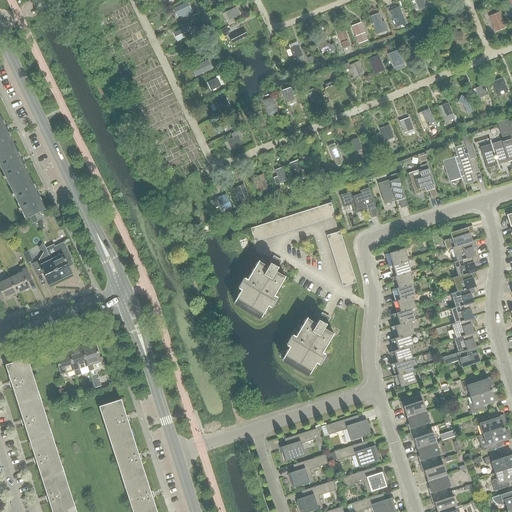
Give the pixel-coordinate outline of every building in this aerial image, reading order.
[(423,0),(414,0),(418,10),(419,10),(426,7),(423,0)] [(187,2),(176,7),(182,18),(193,13),(187,2)] [(236,8),(224,13),(230,25),(235,23),(233,19),(233,18),(239,15),(236,8)] [(401,11),(391,14),(396,27),(406,23),(401,11)] [(500,12),(489,17),(495,32),(506,28),(500,12)] [(379,14),(370,17),(377,35),(387,31),(384,22),(382,22),(379,14)] [(352,27),(351,27),(358,44),(367,40),(361,23),(352,27)] [(187,27),(176,33),(180,41),(191,35),(187,27)] [(449,28),(449,41),(461,41),(461,33),(456,33),(456,28),(449,28)] [(243,29),(229,36),(232,43),(247,36),(243,29)] [(344,31),(338,34),(341,41),(347,39),(344,31)] [(432,33),(425,37),(431,48),(439,43),(432,33)] [(324,35),(316,38),(320,49),(330,46),(329,44),(327,44),(324,35)] [(347,41),(341,43),(344,49),(350,47),(347,41)] [(417,41),(408,45),(414,59),(423,56),(417,41)] [(202,43),(187,50),(190,57),(205,49),(202,43)] [(298,46),(290,49),(294,59),(297,58),(299,62),(304,60),(298,46)] [(399,51),(388,55),(393,67),(404,63),(399,51)] [(378,56),(369,60),(374,72),(383,68),(381,62),(383,61),(382,57),(379,58),(378,56)] [(207,61),(192,68),(196,76),(211,69),(207,61)] [(359,63),(351,67),(355,77),(363,74),(359,63)] [(217,79),(207,83),(211,91),(224,85),(220,76),(216,77),(217,79)] [(503,78),(491,83),(493,87),(497,85),(499,92),(507,89),(503,78)] [(334,85),(326,88),(329,94),(333,96),(339,94),(340,90),(339,87),(334,85)] [(484,85),(473,90),(477,99),(488,95),(484,85)] [(290,88),(283,91),(288,106),(295,103),(293,96),(296,95),(295,91),(292,92),(290,88)] [(311,93),(308,94),(311,102),(318,100),(314,92),(311,93)] [(461,96),(458,102),(464,105),(467,113),(472,112),(468,99),(461,96)] [(272,98),(263,102),(268,116),(278,113),(272,98)] [(214,104),(213,104),(217,113),(230,107),(226,99),(214,104)] [(448,103),(439,107),(443,117),(444,117),(446,121),(453,118),(448,103)] [(428,109),(421,112),(427,128),(435,124),(428,109)] [(261,112),(254,115),(257,125),(265,122),(261,112)] [(409,118),(399,121),(404,133),(413,130),(409,118)] [(233,122),(223,126),(225,131),(236,126),(233,122)] [(0,124),(0,160),(17,152),(3,123),(0,124)] [(389,126),(380,129),(385,144),(394,141),(389,126)] [(227,141),(231,150),(242,145),(238,137),(241,136),(240,134),(245,132),(243,129),(231,135),(233,138),(227,141)] [(511,141),(510,134),(503,137),(504,141),(481,149),(487,167),(511,160),(511,163),(511,141)] [(358,138),(350,141),(353,152),(362,149),(358,138)] [(466,185),(474,182),(471,174),(474,173),(467,154),(465,154),(462,145),(454,148),(456,156),(442,161),(449,182),(463,177),(466,185)] [(335,146),(330,149),(337,167),(343,164),(335,146)] [(31,181),(17,152),(0,160),(0,165),(12,190),(31,181)] [(299,163),(291,166),(297,181),(307,177),(304,170),(302,171),(299,163)] [(437,197),(427,164),(420,166),(421,171),(408,175),(414,194),(428,190),(431,199),(437,197)] [(278,177),(274,178),(276,184),(286,180),(282,168),(275,170),(278,177)] [(408,207),(397,174),(390,176),(392,181),(379,185),(385,204),(398,199),(401,209),(408,207)] [(262,175),(252,180),(255,187),(258,186),(260,192),(268,188),(268,187),(263,175),(262,175)] [(45,210),(31,181),(12,190),(26,219),(45,210)] [(378,216),(367,183),(360,185),(362,190),(349,194),(355,213),(369,209),(372,218),(378,216)] [(243,185),(235,188),(239,199),(248,196),(243,185)] [(226,194),(217,198),(222,210),(231,206),(226,194)] [(250,229),(255,242),(335,217),(331,203),(250,229)] [(243,204),(237,206),(240,212),(246,209),(243,204)] [(452,248),(475,241),(474,241),(472,242),(469,234),(474,233),(472,226),(449,233),(452,240),(445,242),(447,250),(452,248)] [(332,253),(345,249),(340,232),(327,236),(332,253)] [(477,247),(475,241),(452,248),(457,262),(453,263),(476,256),(474,256),(472,249),(477,247)] [(46,249),(61,279),(73,273),(67,261),(72,259),(64,243),(55,247),(54,245),(46,249)] [(45,249),(43,245),(41,244),(38,250),(44,253),(39,261),(32,265),(38,275),(44,273),(49,285),(61,279),(46,249),(45,249)] [(349,260),(345,249),(332,253),(336,265),(349,260)] [(388,259),(391,266),(408,260),(404,249),(389,254),(390,258),(388,259)] [(29,254),(24,257),(27,263),(33,261),(29,254)] [(478,262),(476,256),(453,263),(458,276),(453,278),(476,271),(473,264),(478,262)] [(267,306),(270,308),(277,297),(274,296),(285,277),(275,271),(281,262),(273,257),(268,266),(258,261),(247,280),(244,278),(238,289),(240,290),(234,301),(235,302),(234,304),(259,319),(260,317),(261,317),(267,306)] [(343,287),(356,283),(349,260),(336,265),(343,287)] [(408,260),(391,266),(392,266),(393,269),(391,270),(394,277),(411,272),(407,261),(408,261),(408,260)] [(10,279),(17,293),(30,287),(27,282),(32,280),(26,268),(21,270),(23,273),(10,279)] [(451,294),(475,287),(472,279),(477,278),(475,272),(476,271),(453,278),(457,292),(451,294)] [(411,272),(394,277),(394,278),(394,277),(398,288),(396,289),(413,283),(410,272),(411,272)] [(5,299),(17,293),(10,279),(0,283),(0,294),(2,294),(5,299)] [(413,284),(413,283),(396,289),(399,300),(396,301),(397,301),(415,295),(411,284),(413,284)] [(475,287),(451,294),(455,308),(450,309),(450,310),(473,302),(470,295),(475,293),(473,288),(475,287)] [(415,296),(415,295),(397,301),(400,312),(396,313),(396,314),(415,307),(412,297),(415,296)] [(451,324),(451,325),(473,318),(473,317),(472,318),(470,310),(474,309),(473,303),(473,302),(450,310),(455,323),(451,324)] [(395,326),(395,327),(415,320),(411,309),(416,308),(415,307),(396,314),(400,325),(395,326)] [(283,359),(282,361),(307,376),(308,374),(309,374),(316,363),(318,365),(325,354),(322,352),(333,333),(324,328),(329,319),(321,314),(316,323),(306,317),(295,336),(292,335),(286,346),(289,347),(282,358),(283,359)] [(451,325),(455,338),(473,332),(471,325),(475,324),(473,318),(451,325)] [(394,339),(414,333),(410,322),(415,320),(395,327),(398,337),(394,339)] [(473,332),(455,338),(453,339),(458,353),(475,347),(473,340),(478,338),(475,332),(473,332)] [(414,333),(394,339),(396,343),(394,344),(396,351),(393,351),(393,352),(413,345),(410,334),(414,333)] [(101,361),(95,342),(81,347),(89,372),(94,370),(92,364),(101,361)] [(413,346),(413,345),(393,352),(395,356),(393,356),(395,363),(394,363),(394,364),(412,358),(409,347),(413,346)] [(481,352),(479,346),(475,347),(458,353),(457,353),(461,367),(479,362),(477,354),(481,352)] [(81,347),(68,351),(76,376),(81,374),(81,376),(89,373),(89,372),(81,347)] [(75,376),(76,376),(68,351),(54,355),(62,380),(68,378),(66,372),(73,370),(75,376)] [(39,396),(26,358),(5,365),(10,381),(9,382),(11,387),(12,387),(17,403),(39,396)] [(412,358),(394,364),(396,368),(394,368),(396,376),(413,370),(410,359),(412,358)] [(413,370),(396,376),(397,376),(398,379),(396,380),(399,388),(416,382),(412,371),(413,370)] [(470,397),(491,390),(490,388),(494,386),(491,377),(483,380),(484,381),(476,383),(474,378),(461,382),(464,392),(468,391),(470,397)] [(92,381),(86,383),(88,391),(94,389),(92,381)] [(492,393),(491,390),(470,397),(472,403),(468,405),(472,415),(485,410),(483,405),(494,401),(495,402),(499,401),(496,392),(492,393)] [(30,441),(51,435),(39,396),(17,403),(23,420),(21,420),(23,426),(24,425),(30,441)] [(407,418),(426,412),(422,400),(418,402),(417,396),(400,402),(402,408),(403,408),(407,418)] [(129,421),(127,416),(126,416),(121,399),(98,406),(111,445),(133,438),(128,421),(129,421)] [(410,434),(427,429),(426,424),(430,423),(426,412),(407,418),(410,428),(408,429),(410,434)] [(482,435),(504,428),(503,426),(506,424),(503,415),(499,417),(500,418),(488,421),(487,416),(473,420),(475,426),(479,425),(482,435)] [(358,416),(326,426),(329,435),(346,430),(350,441),(371,434),(366,420),(360,422),(358,416)] [(504,431),(504,428),(482,435),(483,436),(479,437),(484,453),(497,448),(495,443),(506,439),(507,440),(511,439),(508,430),(504,431)] [(316,429),(284,439),(286,446),(279,448),(284,462),(305,455),(302,444),(319,438),(316,429)] [(414,440),(417,450),(436,444),(433,432),(429,434),(427,429),(410,434),(412,440),(414,440)] [(37,463),(42,480),(63,473),(51,435),(30,441),(35,458),(33,458),(35,464),(37,463)] [(111,445),(123,483),(145,476),(140,460),(142,459),(140,454),(138,454),(133,438),(111,445)] [(368,448),(366,442),(334,452),(337,461),(355,456),(358,467),(379,460),(375,446),(368,448)] [(440,455),(436,444),(417,450),(420,460),(419,461),(420,466),(438,461),(436,456),(440,455)] [(491,463),(495,473),(511,467),(511,454),(511,455),(511,456),(501,460),(499,454),(484,459),(486,465),(491,463)] [(295,472),(288,474),(293,489),(314,482),(310,470),(328,464),(325,455),(293,465),(295,472)] [(424,472),(427,482),(447,476),(443,464),(439,466),(438,461),(420,466),(422,472),(424,472)] [(511,467),(495,473),(497,479),(493,480),(494,485),(492,485),(494,491),(509,486),(508,481),(511,479),(511,467)] [(376,474),(374,468),(342,478),(345,487),(363,482),(367,493),(388,486),(383,472),(376,474)] [(52,511),(71,511),(76,511),(63,473),(42,480),(47,496),(45,496),(47,502),(49,501),(52,511)] [(145,476),(123,483),(132,511),(156,511),(152,498),(154,497),(153,492),(151,493),(145,476)] [(429,493),(431,498),(448,493),(446,488),(450,487),(447,476),(427,482),(431,492),(429,493)] [(296,500),(299,511),(308,511),(322,508),(318,496),(336,490),(333,481),(301,491),(303,498),(296,500)] [(505,505),(507,511),(511,509),(511,494),(511,492),(492,498),(493,501),(496,503),(498,505),(501,505),(505,505)] [(449,498),(448,493),(431,498),(433,504),(434,504),(436,511),(443,511),(457,507),(453,496),(449,498)] [(383,494),(351,504),(347,506),(348,511),(358,511),(371,508),(372,511),(396,511),(392,498),(385,500),(383,494)]
